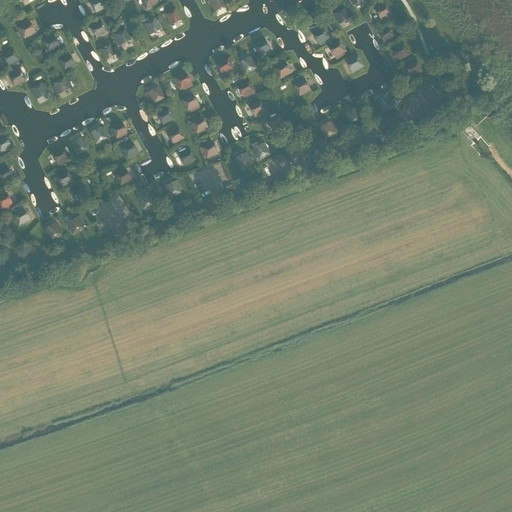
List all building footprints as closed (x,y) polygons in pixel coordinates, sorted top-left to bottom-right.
[(103,0),(94,0),(90,2),(96,13),(107,7),(103,0)] [(155,0),(140,0),(146,10),(158,4),(155,0)] [(222,0),(210,0),(209,1),(215,13),(226,7),(222,0)] [(296,4),(285,10),(291,21),(302,15),(296,4)] [(388,4),(377,10),(382,21),(394,16),(388,4)] [(345,8),(334,14),(340,25),(351,19),(345,8)] [(176,9),(165,15),(171,26),(182,20),(176,9)] [(155,19),(144,24),(150,36),(161,30),(155,19)] [(29,22),(18,28),(24,39),(35,33),(29,22)] [(102,22),(91,28),(96,39),(108,32),(102,22)] [(391,27),(380,33),(385,44),(397,38),(391,27)] [(324,28),(313,34),(319,45),(331,39),(324,28)] [(125,29),(114,35),(120,46),(131,41),(125,29)] [(54,36),(43,42),(49,53),(60,47),(54,36)] [(266,40),(255,46),(260,57),(272,51),(266,40)] [(340,41),(329,47),(335,58),(346,52),(340,41)] [(110,44),(99,50),(105,61),(116,55),(110,44)] [(404,44),(393,50),(399,61),(410,55),(404,44)] [(13,49),(2,55),(8,66),(19,60),(13,49)] [(70,55),(58,61),(64,72),(76,66),(70,55)] [(358,56),(347,62),(353,73),(364,67),(358,56)] [(251,58),(240,63),(246,75),(257,69),(251,58)] [(229,59),(217,65),(223,76),(234,70),(229,59)] [(418,61),(406,67),(412,78),(424,72),(418,61)] [(286,63),(275,69),(281,80),(292,74),(286,63)] [(20,70),(9,76),(15,87),(26,81),(20,70)] [(186,73),(174,79),(180,90),(192,84),(186,73)] [(64,78),(53,84),(59,95),(70,89),(64,78)] [(305,80),(294,86),(300,97),(311,91),(305,80)] [(250,81),(238,87),(244,98),(256,92),(250,81)] [(42,83),(31,89),(37,100),(48,94),(42,83)] [(159,87),(148,93),(154,105),(165,99),(159,87)] [(193,95),(182,101),(187,112),(199,106),(193,95)] [(388,96),(377,102),(383,113),(394,108),(388,96)] [(261,101),(250,107),(256,118),(267,112),(261,101)] [(168,108),(157,115),(163,126),(174,120),(168,108)] [(357,109),(345,115),(352,126),(363,120),(357,109)] [(279,115),(268,121),(273,132),(285,126),(279,115)] [(202,117),(191,123),(197,134),(208,128),(202,117)] [(331,122),(320,128),(326,140),(337,134),(331,122)] [(122,123),(110,129),(116,140),(128,134),(122,123)] [(101,128),(90,133),(96,145),(107,139),(101,128)] [(179,128),(167,134),(173,145),(185,139),(179,128)] [(5,137),(0,140),(0,154),(11,148),(5,137)] [(82,138),(71,144),(77,155),(88,149),(82,138)] [(132,142),(121,148),(127,159),(138,153),(132,142)] [(212,142),(201,148),(207,159),(218,153),(212,142)] [(265,143),(254,149),(260,161),(271,155),(265,143)] [(63,149),(52,155),(58,166),(69,160),(63,149)] [(190,149),(179,155),(185,167),(196,160),(190,149)] [(246,154),(235,160),(241,171),(252,165),(246,154)] [(7,167),(0,171),(0,181),(2,184),(13,178),(7,167)] [(126,170),(115,176),(120,187),(132,181),(126,170)] [(68,171),(56,177),(62,188),(74,182),(68,171)] [(175,182),(164,187),(170,199),(181,193),(175,182)] [(83,186),(72,192),(78,203),(89,197),(83,186)] [(149,192),(138,198),(144,209),(155,204),(149,192)] [(6,193),(0,196),(0,208),(1,211),(12,204),(6,193)] [(24,209),(13,215),(19,227),(30,220),(24,209)] [(77,218),(67,224),(73,235),(84,229),(77,218)] [(55,224),(44,230),(51,241),(62,235),(55,224)]
